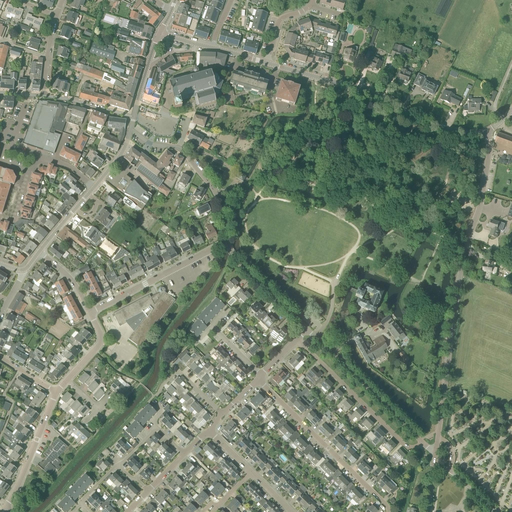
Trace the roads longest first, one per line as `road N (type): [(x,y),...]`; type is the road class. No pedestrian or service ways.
road 1 (residential): [(437,438),(486,131)]
road 2 (tertiary): [(486,131),(443,128),(367,91),(277,66)]
road 3 (residential): [(387,511),(259,378)]
road 4 (residential): [(424,444),(405,443),(297,339)]
road 5 (residential): [(424,444),(306,329)]
road 6 (residential): [(228,241),(216,195),(188,157),(130,129)]
road 7 (residential): [(89,311),(228,241)]
road 8 (residential): [(93,188),(64,165),(39,159),(14,218),(0,217)]
road 9 (residential): [(5,507),(56,392)]
